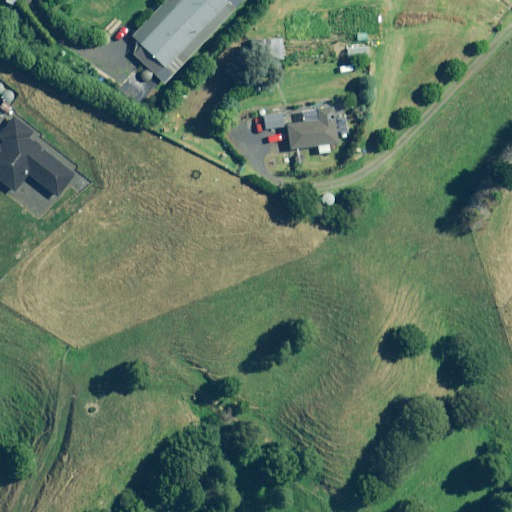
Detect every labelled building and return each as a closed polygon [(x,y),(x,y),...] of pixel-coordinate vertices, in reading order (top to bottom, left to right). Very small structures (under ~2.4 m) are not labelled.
[(235,6),(228,0),(164,0),(131,37),(141,46),(132,54),(155,76),(163,68),(171,76),(235,6)] [(282,60),(281,40),(249,41),(250,61),(282,60)] [(223,54),(214,44),(203,55),(212,65),(223,54)] [(4,91),(3,92),(2,94),(1,95),(1,96),(1,98),(1,99),(2,100),(2,102),(3,103),(4,104),(5,104),(7,105),(8,105),(9,105),(11,105),(12,105),(13,104),(14,103),(15,102),(16,101),(17,100),(17,98),(17,97),(17,96),(16,94),(16,93),(15,92),(14,91),(13,90),(11,90),(10,89),(9,89),(7,90),(6,90),(5,91),(4,91)] [(335,143),(331,107),(316,109),(317,121),(284,125),(287,150),(317,146),(318,154),(329,152),(328,144),(335,143)] [(282,128),(281,114),(262,115),(263,129),(282,128)] [(31,133),(13,118),(0,134),(0,139),(2,142),(0,144),(0,181),(13,192),(27,175),(56,197),(74,175),(27,138),(31,133)]
